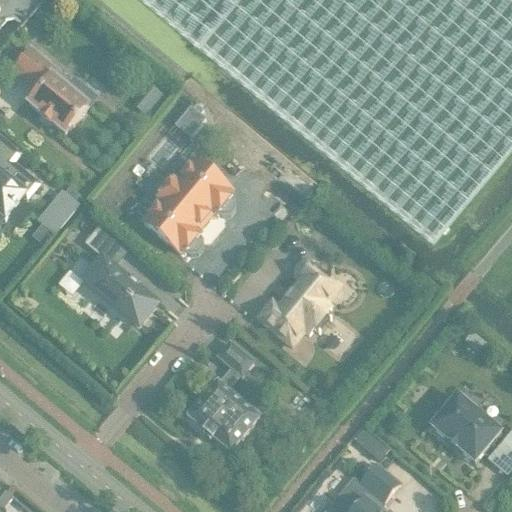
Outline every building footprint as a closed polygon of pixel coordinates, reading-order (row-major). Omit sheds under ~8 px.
[(511,0),(152,0),(434,236),(511,142),(511,0)] [(32,25),(43,34),(56,18),(45,9),(32,25)] [(52,128),(65,139),(88,111),(66,93),(71,87),(58,76),(59,76),(31,53),(14,75),(39,96),(29,109),(42,119),(40,121),(42,123),(44,121),(51,126),(49,129),(50,130),(52,128)] [(174,129),(189,143),(206,124),(191,111),(174,129)] [(0,219),(5,224),(24,201),(26,203),(37,190),(12,168),(21,158),(0,141),(0,219)] [(197,238),(203,231),(202,230),(208,222),(209,224),(215,217),(218,219),(219,218),(222,220),(230,220),(236,213),(235,205),(232,202),(232,201),(230,199),(231,197),(194,166),(176,187),(174,185),(172,187),(169,184),(161,185),(156,191),(157,198),(160,201),(159,203),(162,205),(144,226),(181,258),(183,255),(185,258),(186,256),(190,259),(198,258),(203,252),(203,244),(199,241),(200,240),(197,238)] [(281,179),(304,198),(311,190),(288,171),(281,179)] [(65,223),(75,211),(63,202),(53,214),(65,223)] [(87,247),(112,267),(126,250),(102,229),(87,247)] [(139,331),(156,310),(137,294),(140,290),(132,283),(129,287),(103,265),(86,286),(130,323),(129,323),(139,331)] [(329,280),(314,268),(312,267),(310,266),(308,265),(306,266),(303,266),(301,267),(300,269),(298,270),(297,272),(296,275),(296,277),(297,279),(297,281),(299,283),(300,285),(279,311),(272,305),(258,323),(292,351),(304,335),(309,339),(328,316),(323,312),(341,290),(333,283),(335,281),(331,277),(329,280)] [(217,387),(216,387),(216,388),(190,420),(189,419),(189,420),(189,421),(188,421),(189,422),(190,423),(205,435),(203,437),(212,445),(214,443),(228,455),(229,456),(230,456),(231,456),(232,455),(258,423),(259,422),(259,421),(258,420),(227,395),(240,379),(242,381),(253,367),(230,347),(218,361),(232,373),(219,388),(218,387),(217,387)] [(501,437),(457,400),(431,432),(475,468),(501,437)] [(362,492),(345,511),(382,511),(401,489),(376,468),(359,489),(362,492)] [(6,496),(0,502),(0,511),(4,511),(13,502),(6,496)]
